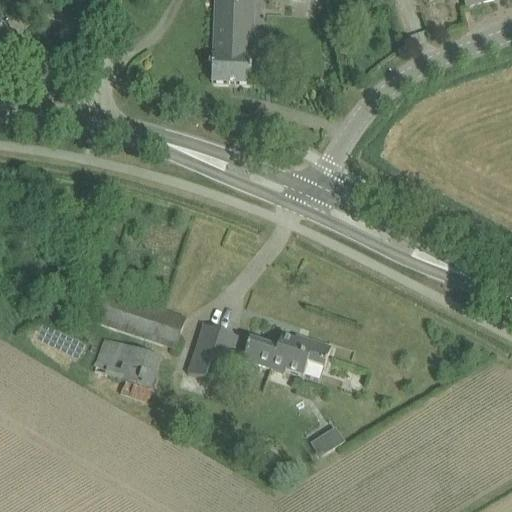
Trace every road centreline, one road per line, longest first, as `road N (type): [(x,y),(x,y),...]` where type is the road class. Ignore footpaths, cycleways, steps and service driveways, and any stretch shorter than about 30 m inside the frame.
road 1 (unclassified): [(312,190),(373,103),(450,52),(511,37)]
road 2 (tertiary): [(202,156),(96,123),(0,109)]
road 3 (tertiary): [(299,208),(400,257),(450,269)]
road 4 (tertiary): [(450,269),(417,241),(312,190)]
